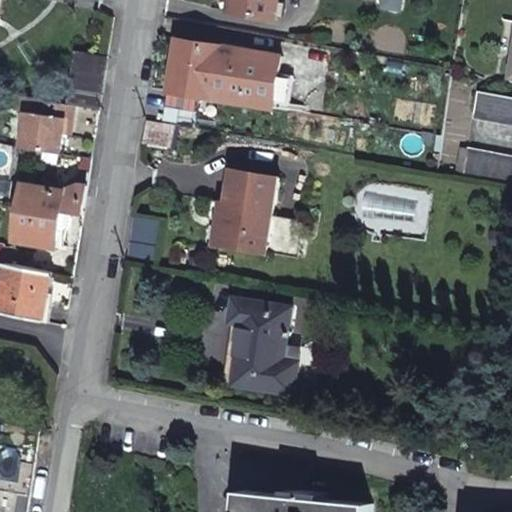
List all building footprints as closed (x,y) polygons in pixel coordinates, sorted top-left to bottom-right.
[(225,0),(226,1),(279,8),(279,0),(225,0)] [(168,118),(199,124),(205,92),(219,94),(226,44),(182,36),(168,118)] [(226,44),(219,94),(279,105),(284,73),(287,54),(226,44)] [(100,107),(109,55),(77,49),(69,100),(69,103),(76,104),(100,107)] [(458,63),(452,62),(446,93),(453,94),(458,63)] [(300,75),(284,73),(279,105),(295,107),(300,75)] [(511,95),(487,91),(482,119),(511,123),(511,95)] [(69,100),(42,96),(39,113),(29,111),(24,146),(64,153),(67,130),(72,131),(76,104),(69,103),(69,100)] [(149,119),(144,153),(171,159),(186,162),(191,128),(149,119)] [(473,174),(488,177),(511,180),(511,154),(477,148),(473,174)] [(228,244),(269,251),(284,176),(238,167),(231,202),(236,203),(228,244)] [(477,178),(467,177),(466,181),(445,178),(442,196),(463,200),(465,189),(475,190),(477,178)] [(65,210),(84,213),(88,183),(83,183),(68,190),(26,184),(18,239),(59,245),(65,210)] [(231,202),(227,201),(219,242),(228,244),(236,203),(231,202)] [(133,257),(158,262),(166,220),(139,215),(133,257)] [(8,261),(0,308),(0,311),(46,322),(54,270),(8,261)] [(297,305),(240,295),(235,318),(249,320),(238,383),(296,393),(302,359),(288,356),(297,305)] [(375,511),(377,503),(322,497),(322,492),(305,489),(304,495),(248,489),(245,511),(375,511)]
